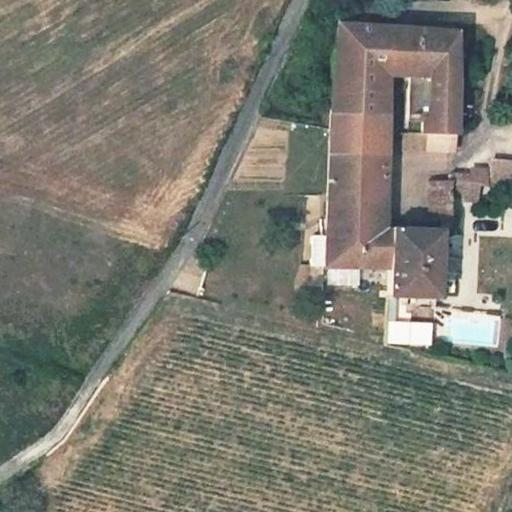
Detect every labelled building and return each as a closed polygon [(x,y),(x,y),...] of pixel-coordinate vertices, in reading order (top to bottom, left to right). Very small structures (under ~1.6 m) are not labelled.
[(381,198),(384,119),(385,97),(386,80),(386,73),(388,29),(388,11),(337,7),(333,80),(332,97),(331,117),(327,195),(358,197),(381,198)] [(410,74),(411,30),(388,29),(386,73),(410,74)] [(410,74),(410,80),(409,97),(409,121),(421,122),(421,135),(423,135),(451,136),(452,97),(453,80),(454,32),(411,30),(410,74)] [(404,152),(422,152),(423,135),(421,135),(404,134),(404,152)] [(451,153),(451,136),(423,135),(422,152),(451,153)] [(489,168),(487,187),(511,188),(511,162),(489,161),(489,168)] [(449,182),(450,184),(487,187),(489,168),(451,166),(449,182)] [(425,215),(431,221),(450,222),(450,184),(449,182),(425,182),(425,215)] [(358,197),(327,195),(327,203),(358,204),(358,197)] [(381,198),(358,197),(358,204),(357,229),(380,230),(381,198)] [(327,203),(326,227),(357,229),(358,204),(327,203)] [(324,266),(324,267),(386,269),(388,230),(380,230),(357,229),(326,227),(325,237),(324,266)] [(388,230),(386,269),(385,299),(435,301),(439,231),(388,228),(388,230)] [(312,236),(311,265),(324,266),(325,237),(312,236)] [(448,311),(445,342),(496,345),(498,314),(448,311)] [(384,320),(384,344),(430,346),(431,321),(384,320)]
